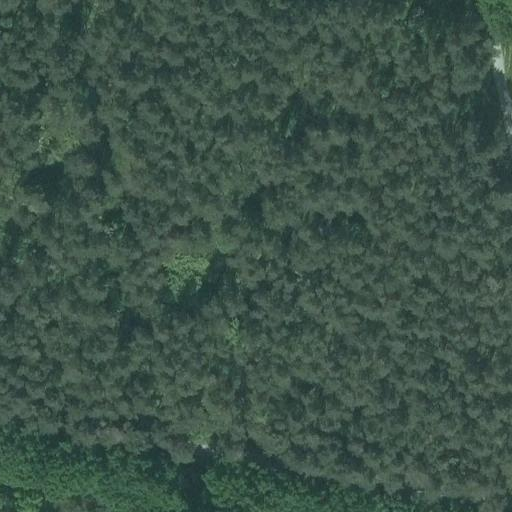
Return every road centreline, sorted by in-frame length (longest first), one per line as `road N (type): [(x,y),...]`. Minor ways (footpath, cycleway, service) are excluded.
road 1 (track): [(511,503),(0,418)]
road 2 (track): [(492,0),(488,16),(511,135)]
